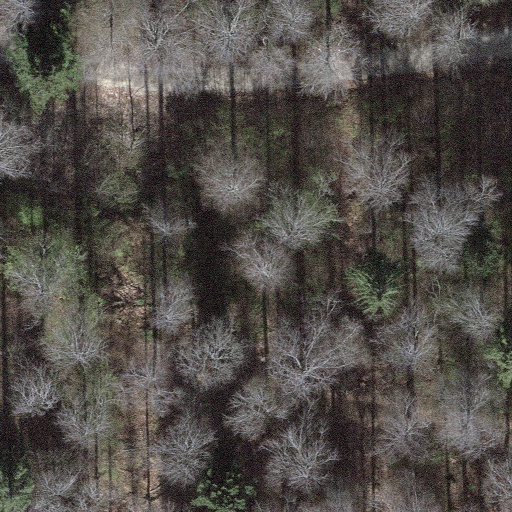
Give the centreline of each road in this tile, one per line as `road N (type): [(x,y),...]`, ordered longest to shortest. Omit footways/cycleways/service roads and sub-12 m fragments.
road 1 (track): [(0,302),(158,364),(511,434)]
road 2 (track): [(511,44),(367,69),(203,78),(90,71),(0,46)]
